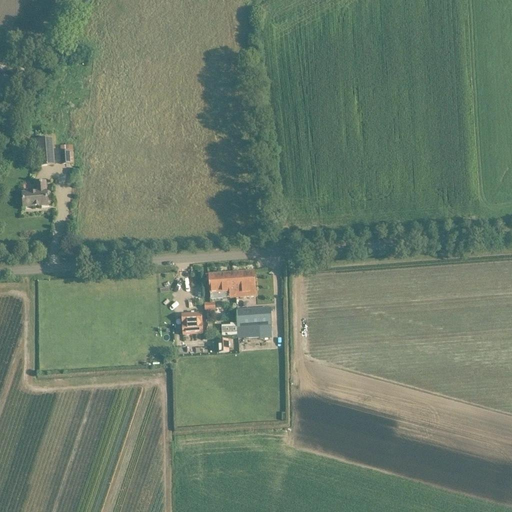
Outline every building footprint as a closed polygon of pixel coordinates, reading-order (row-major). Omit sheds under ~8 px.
[(52,139),(38,140),(39,144),(40,166),(54,165),(52,139)] [(70,151),(60,151),(61,165),(71,165),(70,151)] [(23,194),(23,201),(24,208),(48,206),(47,192),(46,182),(35,183),(36,193),(23,194)] [(256,297),(255,283),(254,272),(209,275),(210,300),(256,297)] [(215,303),(205,304),(205,313),(216,312),(215,303)] [(271,309),(237,311),(237,325),(238,332),(238,338),(260,337),(260,328),(272,327),(271,309)] [(202,336),(202,316),(182,316),(182,336),(202,336)] [(228,341),(218,341),(219,354),(229,353),(228,341)]
